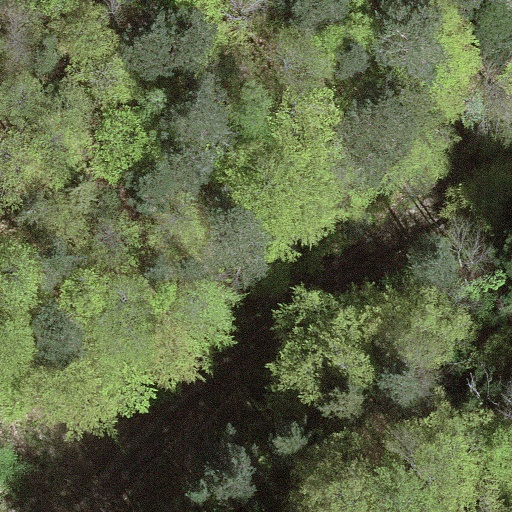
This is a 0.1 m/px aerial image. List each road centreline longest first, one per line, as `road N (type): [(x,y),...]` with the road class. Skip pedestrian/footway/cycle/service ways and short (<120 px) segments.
road 1 (track): [(76,511),(136,439),(317,276),(418,201),(511,163)]
road 2 (track): [(136,439),(0,385)]
